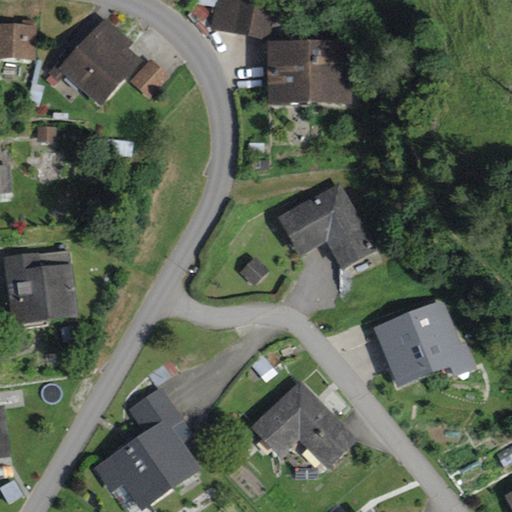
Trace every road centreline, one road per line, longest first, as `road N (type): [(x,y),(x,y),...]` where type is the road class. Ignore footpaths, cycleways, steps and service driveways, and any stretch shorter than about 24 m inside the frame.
road 1 (residential): [(456,511),(290,316),(201,314),(164,296)]
road 2 (unclassified): [(189,253),(218,181),(219,99),(206,62),(183,33),(129,0)]
road 3 (tertiary): [(36,511),(164,296)]
